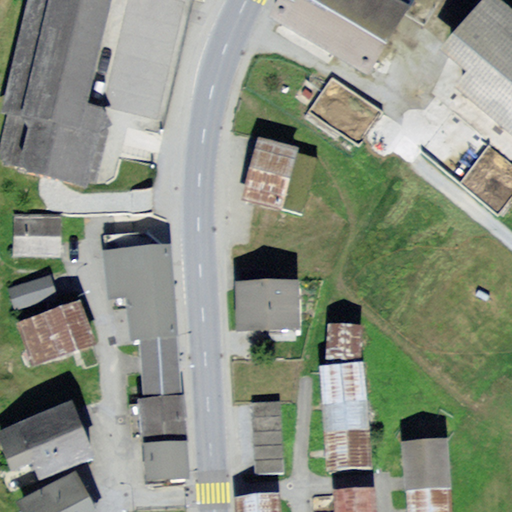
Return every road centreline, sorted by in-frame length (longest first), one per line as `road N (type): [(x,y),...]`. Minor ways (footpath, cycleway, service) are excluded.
road 1 (primary): [(245,0),(215,73),(202,133),(197,232),(211,492)]
road 2 (residential): [(84,227),(98,296),(112,511)]
road 3 (residential): [(320,277),(296,480)]
road 4 (unknown): [(511,250),(402,157)]
